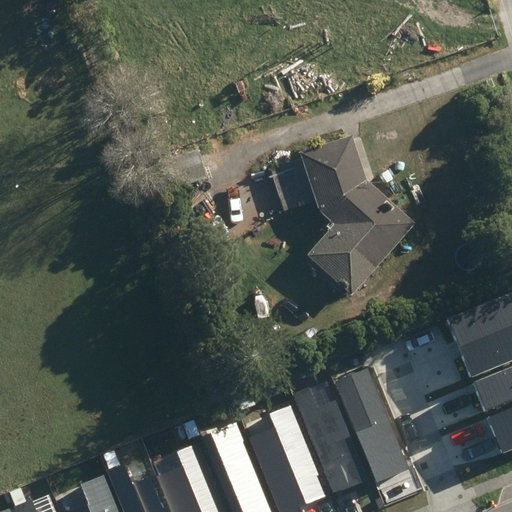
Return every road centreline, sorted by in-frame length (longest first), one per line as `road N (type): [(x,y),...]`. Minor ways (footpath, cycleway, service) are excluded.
road 1 (track): [(511,55),(243,153),(225,183),(242,223)]
road 2 (residential): [(459,511),(403,359)]
